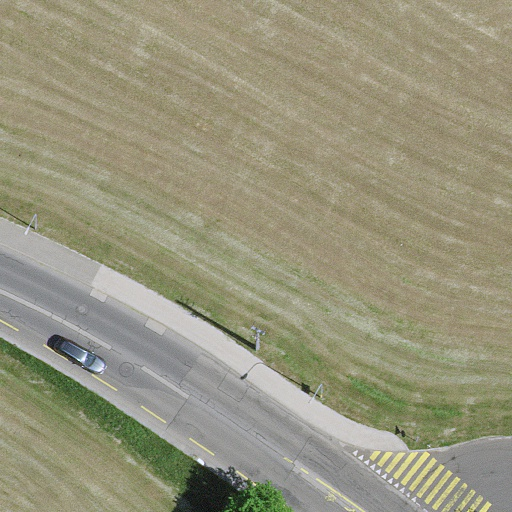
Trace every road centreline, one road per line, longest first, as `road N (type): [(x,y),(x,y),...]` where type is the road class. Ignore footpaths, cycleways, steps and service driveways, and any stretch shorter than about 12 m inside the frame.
road 1 (secondary): [(511,511),(192,79)]
road 2 (secondary): [(0,162),(60,169),(101,160),(138,141),(192,79)]
